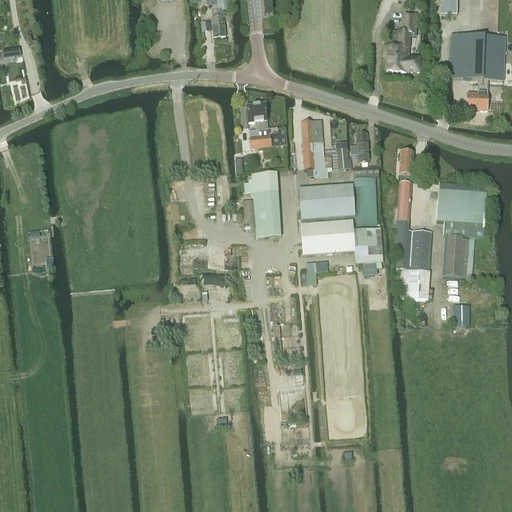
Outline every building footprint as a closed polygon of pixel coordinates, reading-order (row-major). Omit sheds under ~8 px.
[(209,0),(201,0),(202,8),(210,7),(209,0)] [(216,12),(217,20),(211,20),(213,41),(225,39),(223,17),(223,13),(229,12),(227,0),(216,0),(218,12),(216,12)] [(441,0),(441,17),(457,17),(457,0),(441,0)] [(384,48),(383,58),(387,58),(387,73),(419,74),(420,59),(405,59),(405,50),(408,50),(409,39),(416,39),(417,16),(405,16),(404,38),(398,37),(397,49),(384,48)] [(503,83),(504,39),(465,38),(465,34),(451,34),(451,38),(450,37),(449,81),(478,82),(478,97),(467,96),(467,110),(480,110),(480,113),(487,113),(488,97),(487,97),(487,82),(503,83)] [(254,125),(255,133),(248,133),(249,139),(235,141),(237,154),(250,152),(250,153),(271,150),(287,148),(285,136),(285,130),(277,131),(277,136),(271,136),(270,131),(267,132),(265,106),(246,108),(248,126),(254,125)] [(321,125),(301,126),(304,174),(306,174),(307,179),(308,181),(313,180),(313,182),(327,181),(326,171),(324,172),(321,125)] [(356,137),(357,152),(357,160),(357,165),(368,165),(367,157),(367,137),(356,137)] [(336,152),(338,167),(338,172),(351,171),(350,159),(347,160),(347,151),(336,152)] [(400,155),(398,178),(400,178),(409,179),(411,179),(413,156),(400,155)] [(376,169),(353,170),(354,181),(375,180),(377,180),(379,180),(379,177),(378,169),(376,169)] [(249,187),(244,187),(245,197),(253,196),(254,202),(256,232),(256,242),(280,240),(276,177),(252,179),(252,180),(248,180),(249,187)] [(354,182),(353,182),(355,217),(356,229),(377,227),(375,189),(375,180),(354,182)] [(399,186),(397,223),(409,224),(412,187),(399,186)] [(438,187),(435,225),(443,225),(442,239),(444,240),(441,279),(466,281),(469,242),(474,242),(482,243),(483,235),(484,236),(487,196),(485,195),(486,190),(438,187)] [(298,192),(300,223),(355,220),(352,188),(298,192)] [(351,225),(300,228),(302,257),(353,254),(353,250),(354,250),(355,267),(363,267),(375,266),(383,265),(382,257),(380,231),(378,231),(352,232),(351,225)] [(396,232),(394,253),(397,253),(396,272),(429,274),(432,235),(408,233),(396,232)] [(400,273),(398,302),(427,304),(429,284),(419,284),(420,274),(400,273)] [(453,308),(452,329),(472,330),(473,309),(453,308)]
